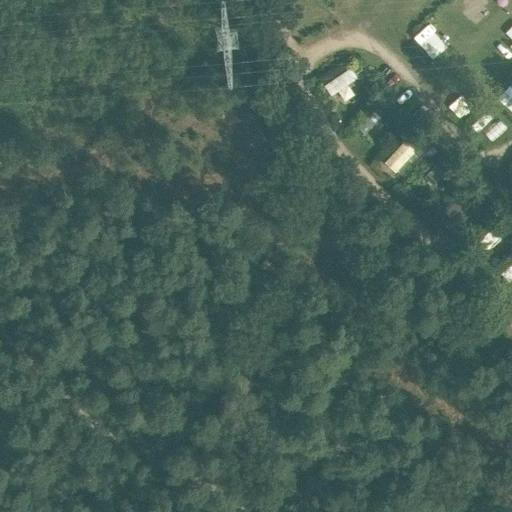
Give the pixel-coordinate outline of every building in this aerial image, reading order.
[(351,68),(325,85),(332,95),(357,78),(351,68)] [(379,106),(358,127),(365,134),(386,113),(379,106)] [(417,128),(386,162),(396,172),(428,138),(417,128)] [(431,147),(425,154),(430,159),(437,152),(431,147)] [(445,154),(425,177),(434,185),(454,163),(445,154)] [(466,189),(444,213),(453,221),(475,198),(466,189)] [(511,224),(505,217),(476,245),(484,253),(511,226),(511,224)] [(511,263),(502,274),(510,282),(511,279),(511,263)]
